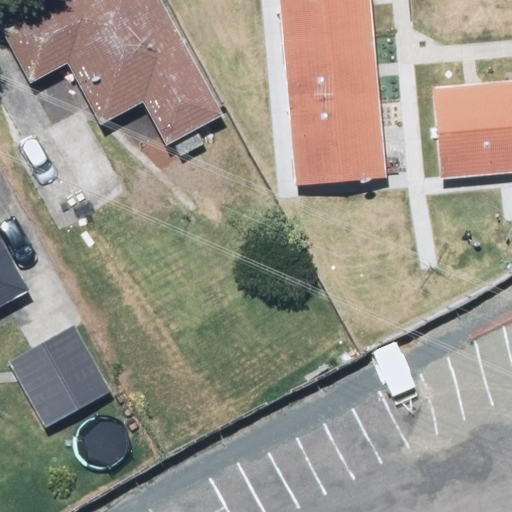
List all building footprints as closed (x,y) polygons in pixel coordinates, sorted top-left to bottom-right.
[(214,123),(149,0),(38,0),(0,20),(0,45),(25,93),(67,71),(99,132),(136,112),(158,152),(214,123)] [(279,0),(294,185),(385,178),(382,140),(377,71),(371,0),(279,0)] [(511,173),(511,77),(471,82),(438,85),(446,179),(511,173)] [(0,311),(28,296),(0,244),(0,311)] [(106,393),(71,330),(1,368),(36,431),(106,393)] [(504,511),(493,458),(303,496),(306,511),(504,511)]
